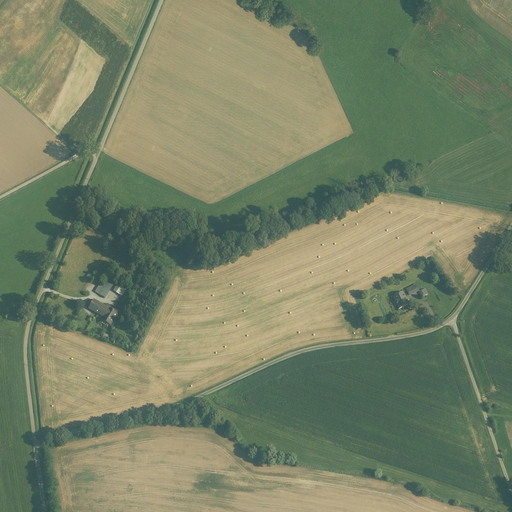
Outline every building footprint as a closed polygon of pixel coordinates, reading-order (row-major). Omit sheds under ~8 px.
[(110,289),(104,285),(103,287),(98,294),(105,298),(110,289)] [(126,291),(117,285),(113,291),(122,296),(126,291)] [(403,293),(394,297),(399,309),(409,304),(406,298),(403,293)] [(105,307),(94,301),(89,309),(104,317),(109,310),(105,307)] [(113,312),(109,309),(109,310),(104,317),(102,321),(110,326),(117,314),(113,312)]
